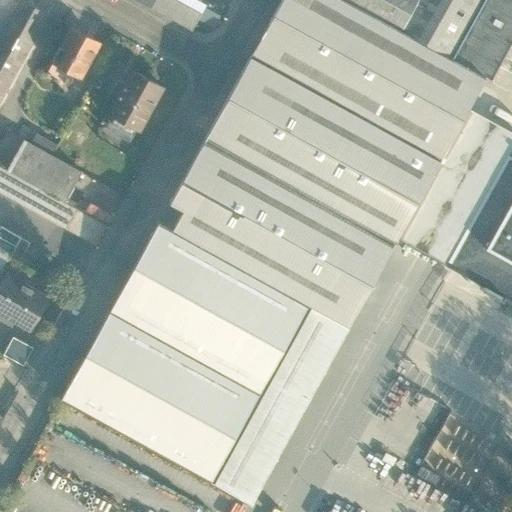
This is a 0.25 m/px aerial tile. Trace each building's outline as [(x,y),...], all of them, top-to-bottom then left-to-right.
[(0,428),(5,420),(0,417),(0,193),(95,247),(107,226),(66,203),(84,173),(53,155),(64,139),(42,127),(31,143),(26,141),(9,172),(0,166),(0,106),(49,15),(21,0),(9,20),(14,22),(0,48),(0,428)] [(61,405),(256,511),(511,43),(511,0),(288,0),(173,208),(188,216),(177,236),(162,228),(61,405)] [(138,0),(194,31),(204,15),(176,0),(138,0)] [(83,81),(103,45),(73,28),(52,63),(83,81)] [(141,133),(166,88),(132,69),(107,114),(141,133)] [(88,153),(100,132),(83,122),(71,143),(88,153)] [(511,161),(508,159),(447,269),(511,304),(511,161)] [(0,274),(12,255),(0,247),(0,274)] [(51,298),(9,276),(0,294),(0,315),(33,333),(51,298)] [(6,352),(27,363),(36,345),(15,335),(6,352)] [(511,402),(499,425),(505,428),(511,432),(511,402)] [(511,445),(511,432),(505,428),(499,439),(511,445)] [(511,449),(488,440),(478,462),(511,475),(511,449)]
